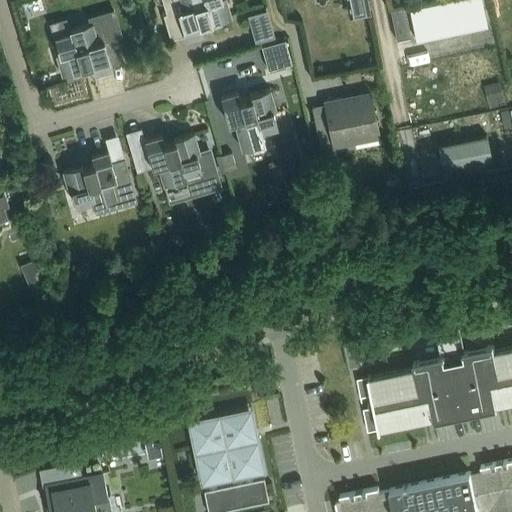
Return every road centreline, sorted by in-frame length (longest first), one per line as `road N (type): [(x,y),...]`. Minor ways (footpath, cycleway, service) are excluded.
road 1 (residential): [(218,71),(46,121),(24,95),(0,4)]
road 2 (tertiary): [(0,397),(270,301)]
road 3 (tertiary): [(270,301),(511,239)]
road 4 (unclassified): [(309,478),(511,435)]
road 5 (unclassified): [(309,478),(270,301)]
